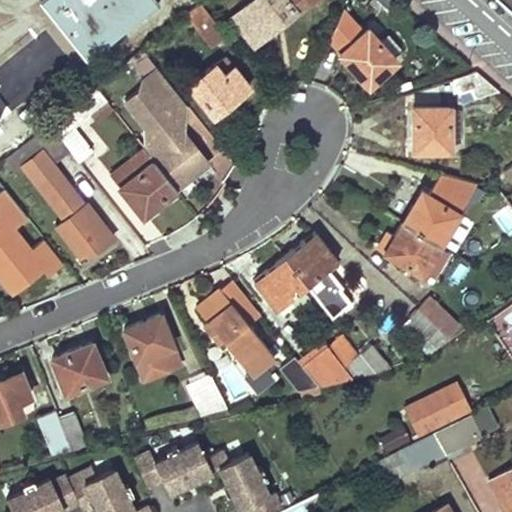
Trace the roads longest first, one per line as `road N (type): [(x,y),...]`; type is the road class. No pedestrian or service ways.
road 1 (residential): [(242,231),(242,192),(255,157),(275,112),(295,93),(316,94),(335,118),(334,140),(305,190),(270,215)]
road 2 (residential): [(0,336),(242,231)]
